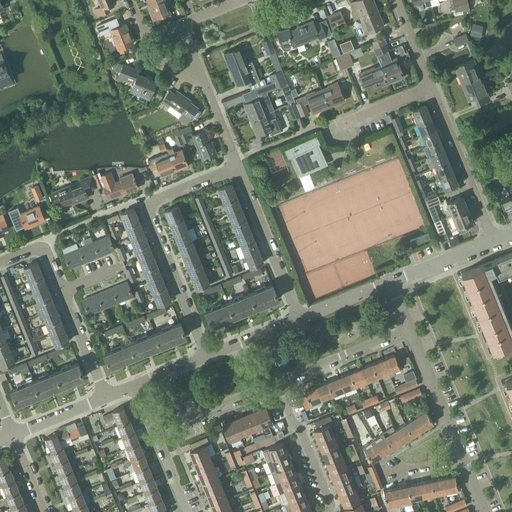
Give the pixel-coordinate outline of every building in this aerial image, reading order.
[(106,6),(115,2),(114,0),(97,0),(101,7),(94,9),(97,16),(109,11),(106,6)] [(169,13),(163,0),(146,0),(148,4),(146,5),(152,21),(156,19),(157,21),(165,18),(164,15),(169,13)] [(360,17),(377,10),(372,0),(357,0),(350,3),(353,11),(351,12),(354,19),(360,17)] [(452,17),(463,14),(459,0),(453,0),(455,9),(450,10),(452,17)] [(459,0),(463,14),(469,12),(469,9),(467,0),(459,0)] [(377,10),(360,17),(363,24),(362,25),(365,33),(383,26),(377,10)] [(339,26),(345,23),(340,11),(334,13),(339,26)] [(332,29),(339,26),(334,13),(327,16),(332,29)] [(115,17),(96,25),(100,34),(111,30),(118,48),(120,53),(127,50),(126,45),(132,43),(131,40),(132,39),(129,32),(128,33),(124,24),(118,26),(115,17)] [(290,44),(292,43),(293,47),(317,37),(318,39),(325,36),(320,23),(314,25),(312,21),(297,27),(297,28),(289,32),(288,29),(278,32),(281,46),(282,47),(282,48),(283,49),(284,50),(285,50),(286,50),(288,50),(289,49),(290,48),(291,46),(290,45),(290,44)] [(422,33),(438,30),(436,23),(421,26),(422,33)] [(456,46),(468,40),(466,34),(453,39),(456,46)] [(373,49),(386,44),(383,37),(370,42),(373,49)] [(334,38),(327,41),(333,57),(340,54),(334,38)] [(267,55),(274,52),(269,40),(262,42),(267,55)] [(386,44),(373,49),(376,55),(381,66),(387,83),(403,76),(396,59),(391,61),(387,51),(389,50),(386,44)] [(247,63),(246,63),(244,56),(245,56),(241,47),(223,54),(230,70),(247,63)] [(347,67),(354,65),(348,51),(341,54),(347,67)] [(0,81),(10,77),(1,54),(0,54),(0,81)] [(340,70),(347,67),(341,54),(335,56),(340,70)] [(462,83),(478,76),(476,70),(477,69),(473,59),(455,67),(462,83)] [(247,63),(230,70),(236,86),(246,82),(248,85),(251,91),(254,89),(266,84),(263,79),(259,80),(256,72),(253,64),(251,61),(247,62),(246,63),(247,63)] [(114,64),(110,65),(112,72),(114,71),(115,70),(118,71),(120,72),(117,80),(123,82),(124,80),(129,81),(134,83),(131,92),(141,96),(149,99),(156,82),(138,75),(139,71),(124,65),(123,67),(121,66),(117,64),(117,66),(114,64)] [(364,72),(358,74),(363,86),(369,83),(371,89),(387,83),(381,66),(374,69),(373,68),(364,72)] [(282,69),(268,75),(271,82),(271,83),(277,80),(285,77),(282,69)] [(490,98),(483,82),(481,83),(478,76),(462,83),(468,100),(475,97),(477,104),(490,98)] [(266,84),(254,89),(258,98),(259,98),(267,95),(268,94),(267,92),(274,89),(287,84),(285,77),(277,80),(271,83),(271,82),(266,84)] [(328,107),(344,100),(337,83),(328,86),(328,87),(322,90),(328,107)] [(305,95),(295,99),(297,103),(303,101),(304,104),(308,103),(312,113),(328,107),(322,90),(315,93),(314,92),(305,95)] [(181,113),(177,119),(185,124),(191,116),(195,119),(201,112),(197,108),(185,99),(186,98),(177,91),(174,95),(169,91),(161,102),(168,106),(169,104),(181,113)] [(258,98),(244,104),(244,105),(244,104),(245,105),(247,111),(247,112),(250,120),(267,113),(273,110),(270,102),(267,95),(259,98),(258,98)] [(297,103),(296,103),(301,116),(308,113),(304,104),(303,101),(297,103)] [(294,102),(287,105),(292,119),(300,116),(294,102)] [(417,124),(431,118),(425,105),(412,111),(417,124)] [(267,113),(250,120),(253,128),(255,128),(257,134),(256,135),(256,136),(268,131),(269,130),(271,134),(281,130),(276,117),(269,120),(267,113)] [(397,132),(403,130),(397,117),(391,119),(397,132)] [(422,135),(435,129),(431,118),(417,124),(422,135)] [(186,134),(192,132),(190,126),(177,131),(182,143),(189,140),(186,134)] [(426,146),(440,140),(435,129),(422,135),(426,146)] [(178,145),(182,143),(177,131),(173,133),(178,145)] [(204,131),(192,136),(202,160),(216,155),(211,142),(209,143),(204,131)] [(317,146),(320,144),(316,136),(284,150),(288,159),(293,156),(301,174),(324,163),(317,146)] [(431,157),(444,151),(440,140),(426,146),(431,157)] [(169,155),(174,169),(179,167),(180,169),(187,166),(181,150),(174,153),(172,150),(169,151),(168,149),(167,149),(167,150),(166,150),(167,152),(169,156),(169,155)] [(435,167),(448,162),(444,151),(431,157),(435,167)] [(167,152),(148,160),(152,170),(158,167),(161,174),(174,169),(169,155),(169,156),(167,152)] [(439,178),(453,173),(448,162),(435,167),(437,173),(434,174),(436,179),(439,178)] [(119,179),(120,181),(114,183),(110,172),(100,176),(99,173),(92,175),(97,188),(103,185),(104,188),(108,199),(125,192),(125,193),(138,188),(132,174),(119,179)] [(453,173),(439,178),(444,190),(458,184),(453,173)] [(86,192),(97,188),(92,175),(79,180),(81,185),(71,189),(69,186),(58,191),(57,189),(51,192),(55,203),(61,200),(63,205),(76,200),(77,202),(88,198),(86,192)] [(231,184),(218,190),(222,201),(236,195),(231,184)] [(424,185),(419,187),(425,203),(438,197),(437,196),(434,190),(427,193),(424,185)] [(36,200),(42,198),(37,186),(31,188),(36,200)] [(236,195),(222,201),(227,212),(240,207),(240,205),(236,195)] [(451,216),(468,209),(463,196),(446,203),(451,216)] [(438,197),(425,203),(427,208),(428,208),(440,203),(438,197)] [(511,216),(511,202),(510,197),(500,201),(507,218),(511,216)] [(17,207),(9,211),(16,229),(24,226),(24,228),(27,227),(28,228),(35,225),(34,224),(44,220),(39,206),(20,214),(17,207)] [(170,208),(164,211),(170,225),(183,219),(178,206),(173,207),(170,208)] [(240,207),(227,212),(232,224),(245,218),(240,207)] [(133,209),(107,219),(108,222),(119,218),(120,220),(122,219),(124,225),(138,220),(133,209)] [(468,209),(451,216),(456,228),(457,228),(459,234),(470,229),(467,224),(473,221),(468,209)] [(0,214),(0,229),(1,229),(2,232),(8,229),(2,214),(0,214)] [(245,218),(232,224),(236,235),(250,229),(245,218)] [(183,219),(170,225),(174,236),(188,230),(187,229),(183,219)] [(138,220),(124,225),(129,237),(142,231),(138,220)] [(439,236),(446,233),(440,220),(433,223),(439,236)] [(108,225),(110,231),(118,228),(117,227),(117,226),(114,227),(112,223),(108,225)] [(118,228),(110,231),(113,238),(118,237),(116,231),(118,230),(118,228)] [(241,246),(254,241),(250,229),(236,235),(241,246)] [(188,230),(174,236),(179,247),(192,241),(189,234),(188,230)] [(142,231),(129,237),(134,248),(147,243),(142,231)] [(108,237),(92,243),(98,257),(112,252),(114,251),(108,237)] [(192,241),(179,247),(183,257),(196,252),(192,241)] [(241,246),(235,249),(239,259),(241,258),(245,256),(245,257),(259,252),(254,241),(241,246)] [(92,243),(78,249),(84,263),(98,257),(92,243)] [(147,243),(134,248),(138,260),(152,254),(147,243)] [(69,269),(84,263),(78,249),(63,254),(69,269)] [(196,252),(183,257),(187,268),(201,263),(196,252)] [(245,256),(241,258),(243,262),(247,261),(250,268),(263,263),(260,256),(259,252),(245,257),(245,256)] [(511,341),(511,252),(461,273),(492,350),(511,341)] [(152,254),(138,260),(143,271),(156,266),(152,254)] [(28,279),(41,274),(37,263),(23,268),(28,279)] [(201,263),(187,268),(192,279),(210,272),(208,266),(203,268),(201,263)] [(156,266),(143,271),(148,283),(161,277),(156,266)] [(210,272),(192,279),(196,290),(209,284),(208,282),(207,277),(211,275),(210,272)] [(41,274),(28,279),(32,290),(46,285),(41,274)] [(161,277),(148,283),(152,294),(166,289),(161,277)] [(126,282),(111,288),(117,303),(133,297),(127,282),(126,282)] [(46,285),(32,290),(37,302),(50,296),(46,285)] [(278,299),(272,285),(265,288),(264,286),(255,290),(256,292),(250,294),(255,308),(278,299)] [(111,288),(97,294),(103,309),(117,303),(111,288)] [(166,289),(152,294),(157,306),(170,300),(166,289)] [(97,294),(82,300),(88,315),(103,309),(97,294)] [(255,308),(250,294),(244,297),(243,295),(233,298),(234,300),(228,303),(233,317),(255,308)] [(37,302),(33,304),(36,312),(37,311),(38,314),(55,307),(50,296),(37,302)] [(233,317),(228,303),(221,306),(221,304),(216,305),(211,307),(212,309),(205,312),(211,326),(233,317)] [(55,307),(38,314),(40,319),(43,318),(44,320),(46,324),(59,319),(55,307)] [(59,319),(46,324),(48,330),(50,335),(64,330),(59,319)] [(185,336),(180,323),(172,327),(171,324),(166,326),(161,329),(162,331),(155,334),(160,347),(185,336)] [(64,330),(50,335),(51,335),(55,346),(68,341),(64,330)] [(160,347),(155,334),(147,337),(146,334),(141,337),(136,339),(137,341),(130,344),(135,357),(160,347)] [(5,340),(0,342),(0,355),(10,351),(5,340)] [(135,357),(130,344),(122,347),(121,344),(111,349),(112,351),(104,354),(110,367),(135,357)] [(15,363),(12,356),(16,354),(15,350),(10,351),(0,355),(0,364),(2,368),(15,363)] [(393,370),(399,368),(394,355),(383,360),(388,372),(390,377),(395,375),(393,370)] [(377,377),(388,372),(383,360),(372,364),(377,377)] [(83,377),(78,363),(71,366),(70,364),(60,368),(61,370),(55,372),(61,386),(83,377)] [(366,381),(377,377),(372,364),(361,369),(366,381)] [(355,386),(366,381),(361,369),(350,373),(355,386)] [(39,395),(61,386),(55,372),(49,375),(48,373),(38,377),(39,379),(33,381),(39,395)] [(343,390),(355,386),(350,373),(338,378),(343,390)] [(332,395),(343,390),(338,378),(327,382),(332,395)] [(406,390),(418,385),(415,379),(406,383),(403,384),(406,390)] [(39,395),(33,381),(26,384),(25,382),(16,385),(17,387),(10,390),(16,404),(39,395)] [(321,400),(332,395),(327,382),(316,387),(321,400)] [(400,393),(406,390),(403,384),(397,387),(400,393)] [(310,404),(321,400),(316,387),(305,392),(306,395),(301,398),(306,410),(312,407),(310,404)] [(408,400),(422,394),(419,388),(406,393),(408,400)] [(402,402),(408,400),(406,393),(399,396),(402,402)] [(126,415),(127,415),(123,407),(112,411),(113,413),(103,417),(105,423),(115,419),(118,425),(117,425),(122,437),(135,432),(130,420),(129,421),(126,415)] [(260,427),(272,422),(266,407),(254,412),(260,427)] [(371,408),(363,411),(366,418),(372,415),(374,415),(371,408)] [(423,429),(433,423),(426,411),(415,418),(423,429)] [(250,431),(260,427),(254,412),(244,416),(250,431)] [(239,435),(240,435),(250,431),(244,416),(233,421),(239,435)] [(318,441),(336,434),(329,416),(314,422),(317,429),(313,430),(318,441)] [(349,428),(346,421),(345,418),(341,419),(345,430),(349,428)] [(412,436),(423,429),(415,418),(405,424),(412,436)] [(241,439),(240,435),(239,435),(233,421),(222,425),(230,444),(241,439)] [(402,442),(412,436),(405,424),(395,431),(402,442)] [(59,441),(70,437),(67,431),(57,435),(57,434),(45,439),(49,447),(52,452),(50,453),(55,464),(67,459),(63,448),(62,448),(59,441)] [(392,449),(402,442),(395,431),(385,437),(392,449)] [(127,449),(139,443),(135,432),(122,437),(127,449)] [(336,434),(337,434),(336,434),(318,441),(322,452),(337,446),(340,445),(336,434)] [(392,449),(385,437),(383,434),(373,441),(382,455),(392,449)] [(205,446),(209,444),(206,438),(190,445),(193,450),(190,451),(194,462),(209,456),(205,446)] [(372,462),(382,455),(373,441),(363,447),(372,462)] [(139,443),(127,449),(131,459),(144,454),(139,443)] [(267,462),(287,454),(283,443),(263,451),(267,462)] [(341,457),(337,446),(322,452),(327,463),(341,457)] [(131,459),(123,462),(125,466),(133,463),(135,471),(148,465),(144,455),(144,454),(131,459)] [(246,465),(250,463),(255,461),(252,454),(247,455),(243,457),(246,465)] [(271,473),(292,464),(287,454),(267,462),(271,473)] [(6,464),(6,463),(3,455),(0,456),(0,481),(2,486),(14,481),(9,469),(8,470),(6,464)] [(199,473),(213,467),(209,456),(194,462),(199,473)] [(331,473),(346,468),(341,457),(327,463),(331,473)] [(60,476),(72,471),(67,459),(55,464),(60,476)] [(276,483),(296,475),(292,464),(271,473),(276,483)] [(148,465),(135,471),(136,472),(141,483),(153,478),(149,466),(148,465)] [(203,484),(218,478),(213,467),(199,473),(203,484)] [(335,484),(350,478),(346,468),(331,473),(335,484)] [(64,487),(77,482),(72,471),(60,476),(64,487)] [(280,494),(300,486),(296,475),(276,483),(280,494)] [(354,477),(350,478),(335,484),(340,495),(354,489),(358,487),(354,477)] [(443,479),(445,492),(457,489),(454,477),(443,479)] [(145,495),(158,490),(153,478),(141,483),(145,495)] [(207,495),(222,489),(218,478),(203,484),(207,495)] [(434,494),(445,492),(443,479),(431,482),(434,494)] [(6,497),(19,492),(14,481),(2,486),(6,497)] [(69,499),(82,494),(77,482),(64,487),(69,499)] [(422,497),(434,494),(431,482),(419,484),(422,497)] [(410,500),(410,499),(422,497),(419,484),(407,487),(410,500)] [(284,505),(305,497),(300,486),(280,494),(284,505)] [(363,498),(358,487),(354,489),(340,495),(344,506),(363,498)] [(407,487),(395,489),(399,505),(404,504),(411,503),(410,499),(410,500),(407,487)] [(212,505),(226,499),(222,489),(207,495),(212,505)] [(387,508),(399,505),(395,489),(384,492),(387,508)] [(150,506),(163,501),(158,490),(145,495),(150,506)] [(11,509),(23,504),(19,492),(6,497),(11,509)] [(74,510),(86,505),(82,494),(69,499),(74,510)] [(297,511),(309,507),(305,497),(284,505),(287,511),(297,511)] [(214,511),(226,511),(231,510),(226,499),(212,505),(214,511)] [(451,511),(467,505),(464,499),(448,506),(451,511)] [(166,511),(165,510),(166,510),(163,501),(150,506),(152,511),(166,511)] [(346,511),(363,511),(360,503),(345,509),(346,511)]
